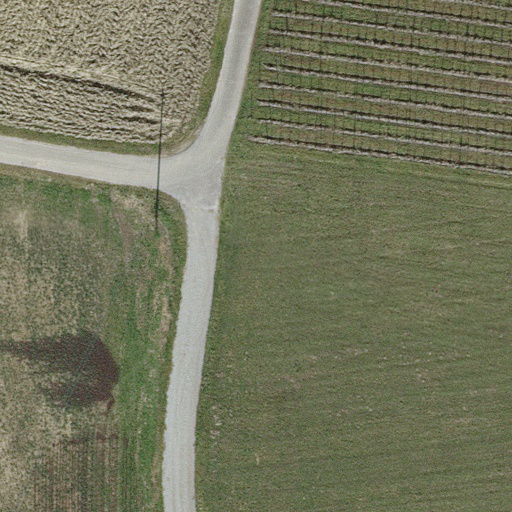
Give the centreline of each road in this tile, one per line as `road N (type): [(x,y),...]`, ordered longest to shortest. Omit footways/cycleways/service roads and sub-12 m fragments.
road 1 (track): [(184,511),(178,467),(210,176),(251,0)]
road 2 (track): [(210,176),(0,142)]
